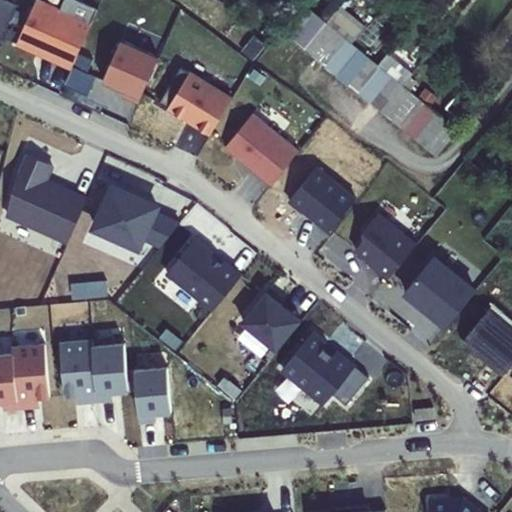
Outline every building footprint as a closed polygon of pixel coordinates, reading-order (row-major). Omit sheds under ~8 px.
[(0,0),(0,41),(2,43),(19,4),(9,0),(0,0)] [(37,0),(18,44),(73,69),(93,24),(39,0),(37,0)] [(292,37),(314,10),(303,1),(291,16),(282,28),(292,37)] [(362,30),(365,26),(341,5),(328,21),(337,29),(348,38),(353,41),(362,30)] [(292,37),(304,47),(326,20),(314,10),(292,37)] [(304,47),(314,55),(337,29),(328,21),(326,20),(304,47)] [(314,55),(325,64),(348,38),(337,29),(314,55)] [(388,51),(362,30),(353,41),(359,47),(370,56),(378,62),(385,54),(388,51)] [(325,64),(337,73),(359,47),(353,41),(348,38),(325,64)] [(124,96),(140,103),(160,57),(123,40),(105,81),(127,90),(124,96)] [(337,73),(348,82),(370,56),(359,47),(337,73)] [(385,54),(378,62),(380,64),(384,67),(391,59),(385,54)] [(348,82),(359,91),(380,64),(378,62),(370,56),(348,82)] [(359,91),(370,100),(392,74),(384,67),(380,64),(359,91)] [(393,73),(405,83),(412,74),(400,64),(393,73)] [(161,103),(212,135),(234,99),(183,67),(161,103)] [(392,74),(370,100),(382,110),(404,83),(392,74)] [(382,110),(392,118),(413,92),(404,83),(382,110)] [(403,127),(425,101),(413,92),(392,118),(403,127)] [(474,106),(459,94),(447,108),(462,120),(474,106)] [(403,127),(414,136),(436,110),(431,105),(425,101),(403,127)] [(436,110),(414,136),(425,145),(447,119),(436,110)] [(226,147),(272,185),(301,150),(255,113),(226,147)] [(437,155),(459,129),(447,119),(425,145),(437,155)] [(70,242),(89,201),(46,181),(53,164),(28,153),(19,172),(8,214),(70,242)] [(331,232),(357,199),(318,168),(292,201),(331,232)] [(162,247),(181,224),(156,212),(158,206),(115,187),(96,228),(140,247),(144,239),(162,247)] [(375,270),(388,281),(417,245),(379,213),(365,231),(366,239),(356,250),(378,267),(375,270)] [(214,310),(243,275),(225,261),(224,263),(214,255),(214,252),(196,238),(168,273),(214,310)] [(431,316),(446,328),(476,291),(434,257),(406,292),(422,305),(432,313),(431,316)] [(278,350),(302,321),(268,292),(244,322),(278,350)] [(511,324),(491,307),(463,341),(504,375),(511,365),(511,324)] [(327,344),(313,332),(284,368),(326,402),(333,394),(347,405),(370,377),(355,365),(354,367),(336,353),(334,355),(324,347),(327,344)] [(94,340),(61,343),(66,396),(83,394),(84,403),(114,400),(113,392),(137,389),(136,371),(133,343),(94,347),(94,340)] [(51,397),(46,345),(14,348),(15,354),(0,355),(0,401),(4,402),(4,410),(35,407),(34,399),(51,397)] [(169,367),(136,371),(137,389),(141,422),(157,421),(156,413),(173,411),(169,367)] [(434,408),(416,409),(417,422),(435,420),(434,408)] [(482,511),(464,497),(430,500),(430,511),(482,511)]
